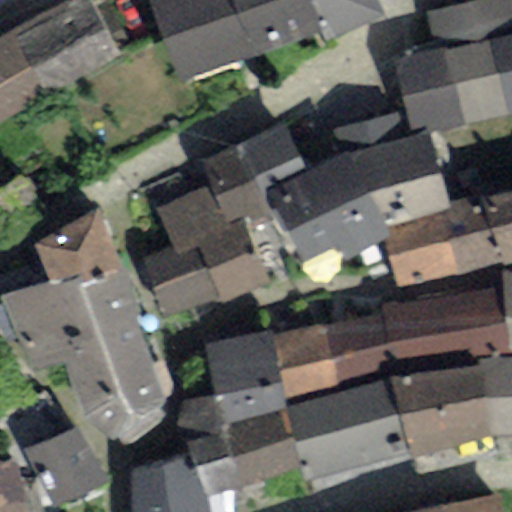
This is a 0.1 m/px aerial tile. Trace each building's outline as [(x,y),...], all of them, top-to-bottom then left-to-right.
[(45,91),(120,51),(93,0),(55,0),(10,25),(45,91)] [(322,20),(314,0),(151,0),(177,72),(322,20)] [(314,0),(322,20),(325,29),(386,0),(314,0)] [(511,106),(511,0),(485,0),(432,13),(438,35),(419,40),(439,124),(511,106)] [(0,116),(45,91),(10,25),(0,29),(0,116)] [(281,114),(196,154),(208,179),(227,221),(243,214),(276,198),(268,181),(305,164),(281,114)] [(450,198),(431,128),(350,143),(382,217),(440,203),(450,198)] [(386,230),(382,217),(350,143),(305,164),(268,181),(276,198),(300,250),(332,235),(340,249),(386,230)] [(227,221),(208,179),(155,204),(172,240),(149,253),(164,312),(221,294),(270,276),(243,214),(227,221)] [(511,181),(481,189),(498,257),(511,253),(511,181)] [(440,203),(456,267),(496,257),(498,257),(481,189),(475,190),(450,198),(440,203)] [(121,259),(97,198),(33,231),(47,271),(0,289),(0,296),(31,367),(62,355),(141,320),(126,257),(121,259)] [(456,267),(440,203),(382,217),(386,230),(399,281),(456,267)] [(501,288),(381,299),(397,369),(481,355),(508,352),(501,288)] [(397,369),(381,299),(267,323),(288,399),(397,369)] [(141,320),(62,355),(80,409),(127,437),(166,405),(141,320)] [(267,323),(200,342),(212,386),(221,417),(288,399),(267,323)] [(511,427),(511,351),(508,352),(481,355),(493,430),(511,427)] [(493,430),(481,355),(397,369),(409,443),(493,430)] [(397,369),(288,399),(302,460),(304,474),(409,443),(397,369)] [(302,460),(288,399),(221,417),(212,386),(181,395),(173,434),(178,448),(191,444),(207,492),(214,490),(302,460)] [(107,474),(77,418),(22,447),(52,503),(107,474)] [(207,492),(191,444),(178,448),(128,465),(128,511),(217,511),(216,506),(214,490),(207,492)] [(0,455),(0,500),(24,499),(16,454),(0,455)] [(504,511),(498,487),(446,499),(449,511),(504,511)] [(442,511),(439,497),(389,511),(442,511)] [(0,500),(0,511),(25,511),(24,499),(0,500)]
